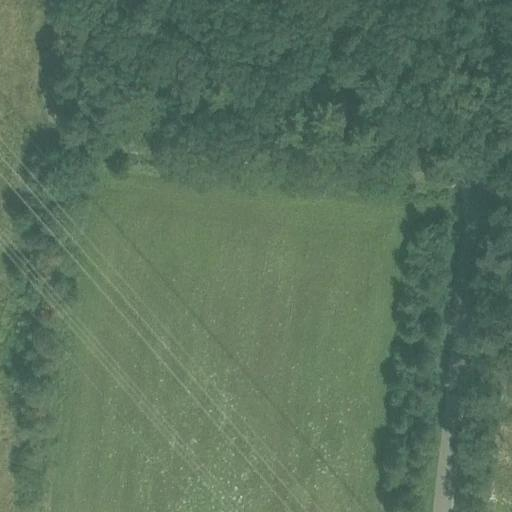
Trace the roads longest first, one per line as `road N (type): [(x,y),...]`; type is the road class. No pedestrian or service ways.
road 1 (track): [(480,184),(88,140),(52,108),(60,0)]
road 2 (unclassified): [(443,511),(502,0)]
